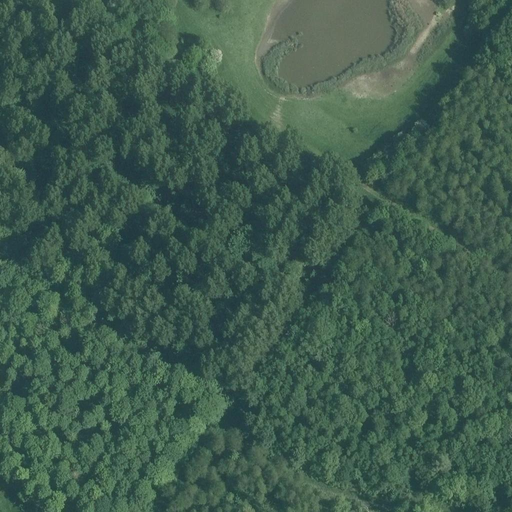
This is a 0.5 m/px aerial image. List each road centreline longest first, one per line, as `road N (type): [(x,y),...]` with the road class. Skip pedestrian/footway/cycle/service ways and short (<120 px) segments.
road 1 (track): [(193,0),(253,96),(355,179),(511,280)]
road 2 (track): [(383,198),(511,2)]
